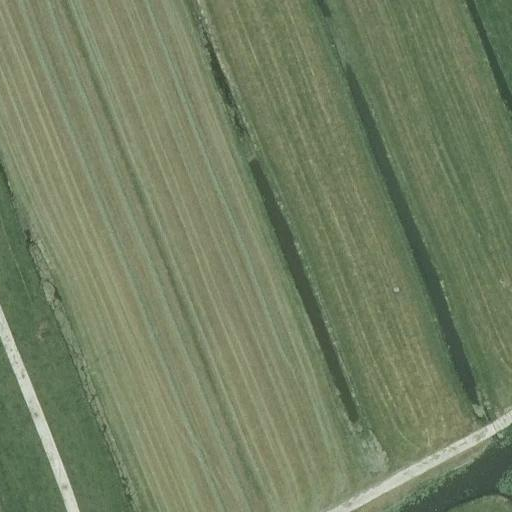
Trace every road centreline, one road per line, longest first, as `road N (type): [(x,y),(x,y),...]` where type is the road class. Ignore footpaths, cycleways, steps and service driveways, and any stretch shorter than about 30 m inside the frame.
road 1 (track): [(72,511),(0,322)]
road 2 (track): [(333,511),(510,416)]
